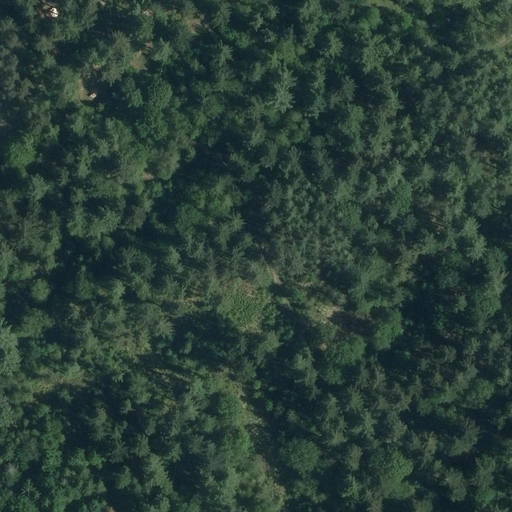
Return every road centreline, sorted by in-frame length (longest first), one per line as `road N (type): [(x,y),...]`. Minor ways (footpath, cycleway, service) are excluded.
road 1 (track): [(0,353),(511,39)]
road 2 (track): [(321,0),(380,119)]
